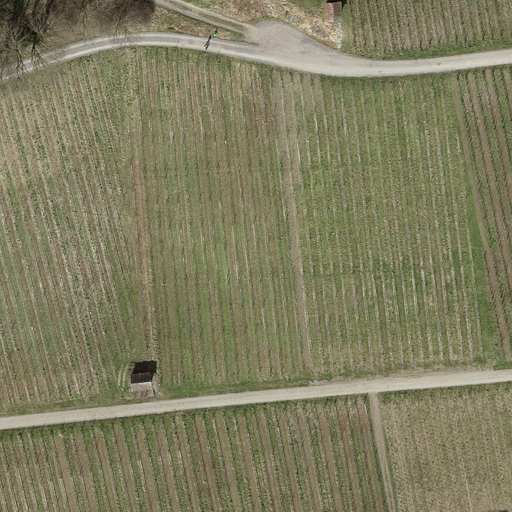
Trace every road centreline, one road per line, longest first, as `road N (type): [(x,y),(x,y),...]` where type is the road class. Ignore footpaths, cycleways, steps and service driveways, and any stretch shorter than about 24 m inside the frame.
road 1 (track): [(0,425),(511,375)]
road 2 (track): [(0,76),(126,39),(278,56)]
road 3 (track): [(278,56),(387,71),(511,56)]
road 4 (track): [(278,56),(239,27),(162,0)]
